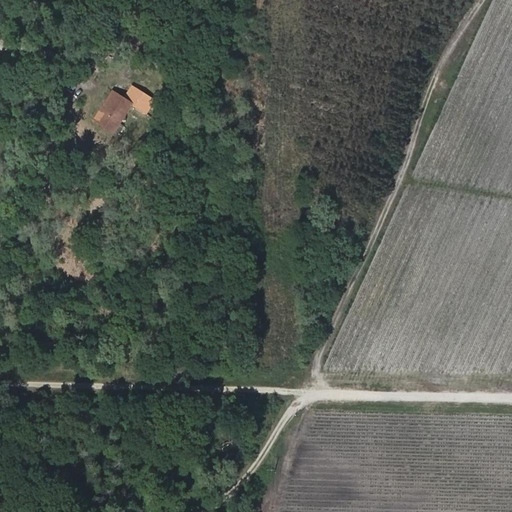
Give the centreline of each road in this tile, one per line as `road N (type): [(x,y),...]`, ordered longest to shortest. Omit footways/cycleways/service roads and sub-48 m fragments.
road 1 (track): [(511,399),(0,383)]
road 2 (track): [(303,393),(399,179),(436,65),(481,0)]
